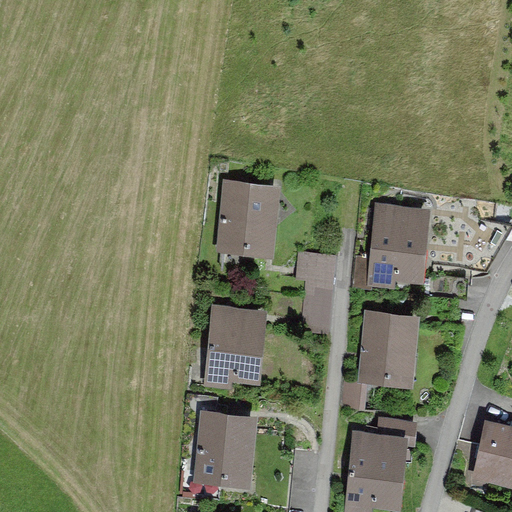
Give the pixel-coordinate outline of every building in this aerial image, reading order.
[(223,216),(222,220),(224,220),(222,244),(265,248),(271,187),(228,183),(225,217),(223,216)] [(379,208),(372,269),(416,273),(422,212),(379,208)] [(463,234),(460,267),(487,270),(511,226),(511,222),(474,218),(472,236),(463,234)] [(358,256),(356,282),(369,283),(370,257),(358,256)] [(275,275),(273,295),(305,298),(307,278),(275,275)] [(432,275),(430,295),(451,297),(462,298),(464,277),(432,275)] [(450,316),(451,297),(430,295),(419,294),(418,314),(450,316)] [(303,318),(305,298),(273,295),(271,315),(303,318)] [(210,342),(210,345),(212,346),(209,369),(253,374),(259,313),(215,309),(212,342),(210,342)] [(368,313),(362,373),(405,377),(412,317),(368,313)] [(447,325),(444,344),(457,346),(460,327),(447,325)] [(369,379),(350,378),(349,405),(368,406),(369,379)] [(200,447),(200,450),(202,450),(199,474),(243,478),(249,417),(205,413),(202,447),(200,447)] [(352,472),(350,496),(394,500),(399,441),(413,443),(415,421),(380,418),(378,437),(356,435),(353,469),(350,469),(350,472),(352,472)] [(511,426),(490,422),(477,474),(511,481),(511,426)] [(258,444),(253,503),(285,506),(290,447),(258,444)] [(284,511),(285,506),(253,503),(251,511),(284,511)]
